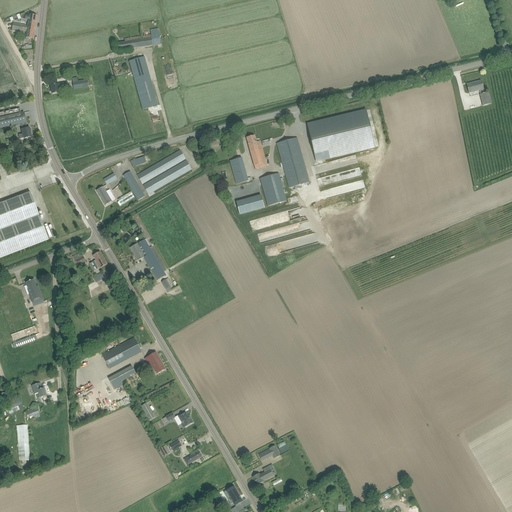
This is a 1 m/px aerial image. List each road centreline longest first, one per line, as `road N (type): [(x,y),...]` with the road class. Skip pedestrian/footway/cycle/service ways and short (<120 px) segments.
road 1 (unclassified): [(68,182),(173,140),(511,55)]
road 2 (tertiary): [(260,511),(99,235)]
road 3 (track): [(53,255),(59,393)]
